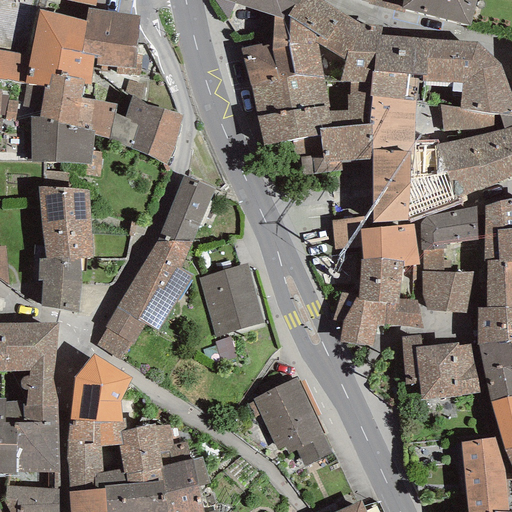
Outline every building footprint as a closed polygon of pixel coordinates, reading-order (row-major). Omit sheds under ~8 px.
[(215,0),(228,20),(235,4),(222,0),(215,0)] [(222,0),(235,4),(274,16),(285,19),(287,16),(299,0),(222,0)] [(380,36),(382,26),(360,24),(320,0),(299,0),(287,16),(290,18),(288,47),(291,61),(294,75),(323,78),(324,82),(341,81),(350,81),(371,82),(376,36),(380,36)] [(362,0),(403,14),(405,10),(401,9),(402,0),(362,0)] [(402,0),(401,9),(405,10),(470,26),(476,0),(402,0)] [(135,55),(139,17),(88,8),(84,21),(86,21),(81,53),(93,56),(97,56),(95,66),(116,67),(115,75),(139,75),(142,56),(135,55)] [(84,21),(39,10),(29,56),(24,83),(26,84),(47,87),(51,75),(83,80),(83,84),(90,85),(93,56),(81,53),(86,21),(84,21)] [(272,42),(241,48),(245,68),(291,61),(288,47),(290,18),(287,16),(285,19),(274,16),(272,42)] [(427,75),(428,39),(380,36),(376,36),(371,82),(369,96),(371,97),(415,101),(422,102),(422,76),(427,75)] [(459,108),(511,115),(511,98),(500,64),(478,44),(442,40),(429,40),(427,77),(422,77),(422,83),(462,84),(459,108)] [(0,50),(0,79),(24,83),(29,56),(0,50)] [(251,87),(257,116),(290,111),(327,107),(330,108),(324,82),(323,78),(294,75),(291,61),(245,68),(251,87)] [(114,113),(116,104),(80,98),(83,84),(83,80),(51,75),(47,87),(26,84),(22,106),(40,111),(39,117),(94,132),(93,136),(108,139),(114,113)] [(140,100),(143,86),(129,81),(124,92),(132,95),(140,100)] [(371,82),(350,81),(350,95),(346,95),(346,111),(328,111),(331,129),(371,125),(370,116),(371,97),(369,96),(371,82)] [(175,147),(182,115),(146,105),(140,100),(132,95),(124,117),(114,113),(108,139),(167,165),(175,147)] [(371,97),(370,116),(371,125),(372,150),(410,152),(414,152),(414,141),(415,101),(371,97)] [(15,121),(18,101),(8,101),(5,119),(15,121)] [(511,176),(511,115),(459,108),(441,106),(444,145),(437,146),(434,146),(436,176),(447,173),(457,197),(460,196),(511,176)] [(328,111),(327,107),(303,109),(290,111),(257,116),(264,145),(291,141),(319,136),(319,129),(331,129),(328,111)] [(29,117),(31,163),(91,165),(93,136),(94,132),(39,117),(29,117)] [(372,150),(371,125),(331,129),(319,129),(319,136),(291,141),(294,157),(301,157),(304,176),(342,172),(341,162),(372,160),(372,150)] [(407,221),(462,204),(460,196),(457,197),(447,173),(436,176),(434,146),(437,146),(437,141),(414,141),(414,152),(410,152),(407,221)] [(372,160),(373,223),(407,221),(410,152),(372,150),(372,160)] [(183,175),(157,241),(192,242),(214,190),(183,175)] [(92,259),(90,219),(88,191),(38,187),(41,224),(45,259),(62,256),(62,261),(80,260),(92,259)] [(483,261),(487,260),(498,261),(511,261),(511,198),(499,201),(485,206),(484,239),(483,261)] [(484,239),(485,206),(483,205),(429,217),(425,218),(420,224),(421,250),(422,251),(442,250),(446,250),(446,244),(484,239)] [(365,229),(363,217),(331,221),(335,250),(362,248),(360,230),(365,229)] [(403,262),(402,267),(412,266),(419,265),(413,225),(365,229),(360,230),(362,248),(362,260),(380,258),(403,262)] [(106,329),(96,345),(119,360),(123,353),(125,354),(131,344),(133,345),(144,325),(157,332),(192,275),(181,269),(192,242),(157,241),(104,327),(106,329)] [(0,279),(9,285),(5,246),(0,246),(0,279)] [(465,313),(473,272),(451,271),(443,271),(443,261),(442,250),(422,251),(422,271),(421,295),(426,311),(465,313)] [(42,280),(41,306),(78,313),(81,284),(80,260),(62,261),(62,256),(45,259),(38,260),(37,280),(42,280)] [(410,300),(399,299),(402,267),(403,262),(380,258),(362,260),(360,261),(358,298),(386,303),(385,324),(423,329),(417,301),(410,300)] [(511,261),(498,261),(487,260),(486,308),(511,307),(511,261)] [(358,298),(360,261),(353,261),(341,294),(332,321),(342,322),(355,298),(358,298)] [(198,278),(215,337),(263,323),(246,264),(198,278)] [(419,265),(412,266),(410,300),(417,301),(419,265)] [(358,298),(355,298),(342,322),(341,342),(373,345),(376,326),(384,326),(385,324),(386,303),(358,298)] [(477,308),(477,344),(511,340),(511,307),(486,308),(477,308)] [(0,370),(29,372),(56,371),(57,323),(0,324),(0,370)] [(460,396),(480,393),(470,345),(458,346),(458,343),(421,347),(420,336),(401,337),(405,385),(418,384),(420,401),(461,397),(460,396)] [(237,358),(230,337),(214,342),(221,363),(237,358)] [(511,340),(477,344),(490,402),(511,397),(511,340)] [(122,421),(120,402),(132,378),(93,354),(74,377),(69,421),(74,420),(122,421)] [(0,398),(5,399),(5,401),(23,401),(23,406),(57,405),(56,371),(29,372),(0,370),(0,398)] [(253,399),(266,428),(309,408),(295,379),(253,399)] [(511,397),(490,402),(504,450),(511,448),(511,397)] [(0,445),(15,445),(14,422),(22,422),(23,406),(23,401),(5,401),(5,399),(0,398),(0,445)] [(15,445),(15,472),(59,473),(57,405),(23,406),(22,422),(14,422),(15,445)] [(324,438),(309,408),(266,428),(276,450),(284,447),(288,455),(296,451),(324,438)] [(122,421),(74,420),(74,426),(68,425),(69,492),(105,489),(105,487),(126,485),(124,469),(103,472),(101,447),(118,445),(122,444),(120,431),(127,430),(125,421),(122,421)] [(173,444),(169,425),(155,426),(154,424),(127,430),(120,431),(122,444),(118,445),(124,469),(126,485),(161,481),(160,467),(191,460),(186,442),(173,444)] [(304,467),(331,453),(324,438),(296,451),(304,467)] [(504,471),(495,438),(461,442),(468,511),(494,511),(508,511),(504,471)] [(0,473),(15,474),(15,472),(15,445),(0,445),(0,473)] [(209,484),(202,457),(191,460),(160,467),(161,481),(166,511),(203,511),(198,486),(209,484)] [(106,511),(166,511),(161,481),(126,485),(105,487),(105,489),(106,511)] [(9,511),(59,511),(59,489),(6,486),(4,502),(9,511)] [(106,511),(105,489),(69,492),(69,511),(106,511)] [(365,511),(360,500),(334,511),(365,511)]
